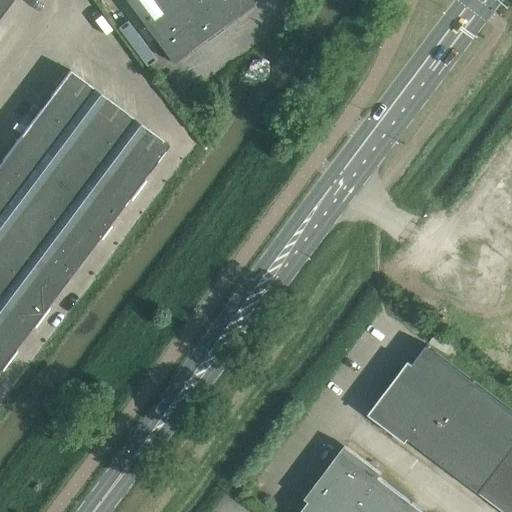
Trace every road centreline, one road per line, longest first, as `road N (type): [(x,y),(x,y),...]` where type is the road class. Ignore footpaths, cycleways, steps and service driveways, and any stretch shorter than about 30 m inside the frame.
road 1 (tertiary): [(96,511),(478,0)]
road 2 (unknown): [(368,428),(485,511)]
